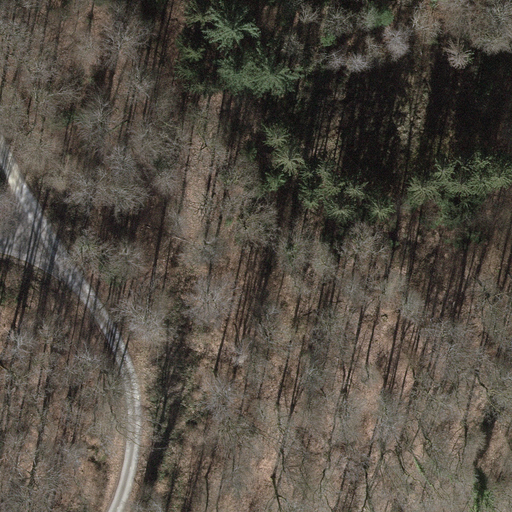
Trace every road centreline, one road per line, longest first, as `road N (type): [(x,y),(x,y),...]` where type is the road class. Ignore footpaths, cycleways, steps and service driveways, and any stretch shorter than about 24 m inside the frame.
road 1 (track): [(45,247),(102,316),(122,360),(133,442)]
road 2 (track): [(102,316),(0,407)]
